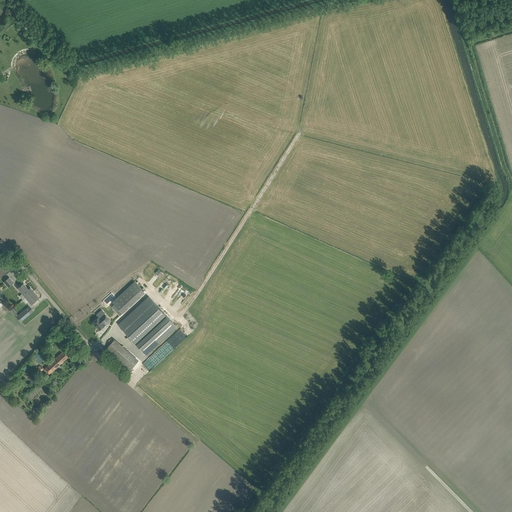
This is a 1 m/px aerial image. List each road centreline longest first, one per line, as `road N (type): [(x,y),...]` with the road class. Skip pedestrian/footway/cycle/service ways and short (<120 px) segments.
road 1 (track): [(302,129),(182,317)]
road 2 (unclassified): [(86,342),(29,267),(0,245)]
